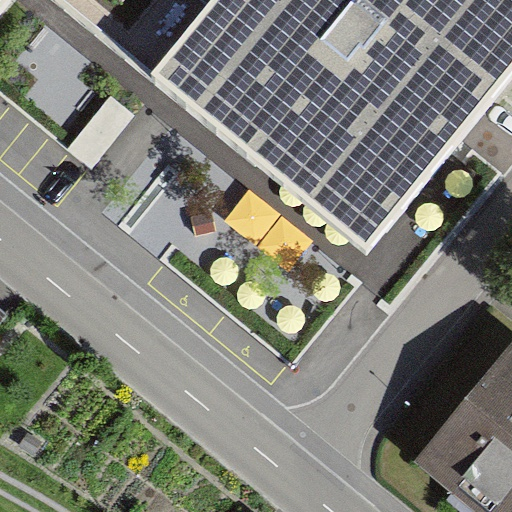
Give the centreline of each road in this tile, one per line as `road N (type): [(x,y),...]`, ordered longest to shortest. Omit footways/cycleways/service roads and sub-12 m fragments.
road 1 (residential): [(0,238),(297,479)]
road 2 (residential): [(511,207),(297,479)]
